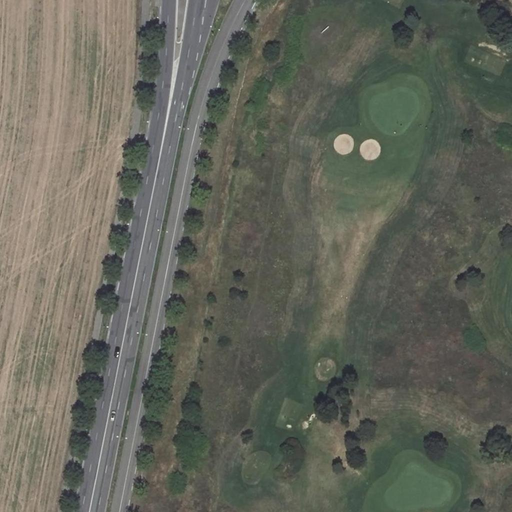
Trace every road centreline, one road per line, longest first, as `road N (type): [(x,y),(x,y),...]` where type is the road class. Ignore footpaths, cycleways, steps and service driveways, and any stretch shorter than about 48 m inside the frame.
road 1 (primary): [(91,511),(154,182)]
road 2 (primary): [(154,182),(192,0)]
road 3 (primary): [(166,0),(154,182)]
